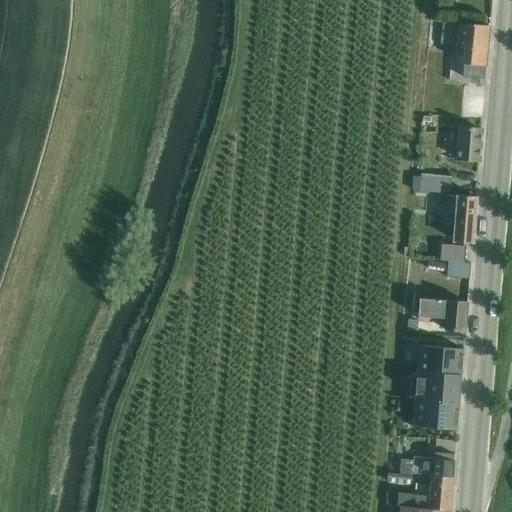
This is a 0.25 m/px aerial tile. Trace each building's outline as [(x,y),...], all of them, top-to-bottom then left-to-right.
[(453,48),(449,81),(467,83),(467,77),(485,79),(490,26),(459,23),(457,47),(465,47),(465,49),(453,48)] [(465,86),(463,97),(483,99),(484,88),(465,86)] [(459,128),(456,159),(479,161),(482,129),(459,128)] [(448,194),(451,195),(453,177),(421,174),(421,177),(414,176),(413,191),(448,194)] [(451,195),(448,194),(446,220),(456,221),(454,241),(473,242),(477,197),(451,195)] [(443,246),(442,259),(465,262),(466,247),(443,246)] [(448,261),(447,277),(470,279),(471,263),(448,261)] [(409,319),(407,330),(418,331),(419,322),(432,323),(433,317),(445,318),(444,329),(465,331),(468,302),(420,298),(419,320),(409,319)] [(420,345),(418,371),(462,375),(464,349),(420,345)] [(418,371),(415,400),(459,404),(462,375),(418,371)] [(459,404),(415,400),(413,425),(457,429),(459,404)] [(418,432),(418,451),(439,450),(439,431),(418,432)] [(431,475),(454,478),(455,462),(414,458),(413,465),(402,464),(401,472),(431,475)] [(388,473),(387,482),(412,484),(413,475),(388,473)] [(454,478),(431,475),(430,484),(416,483),(416,495),(399,493),(398,506),(400,506),(450,511),(454,478)]
